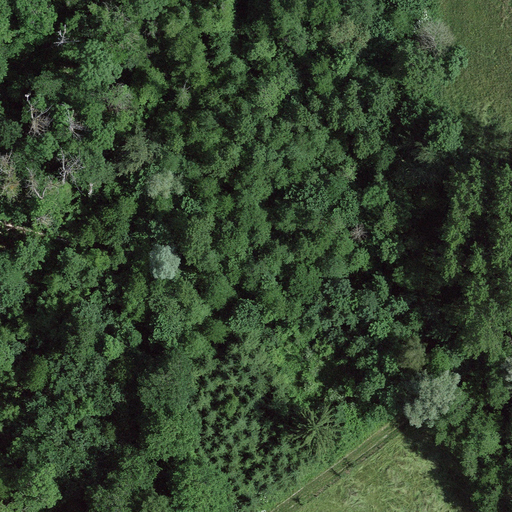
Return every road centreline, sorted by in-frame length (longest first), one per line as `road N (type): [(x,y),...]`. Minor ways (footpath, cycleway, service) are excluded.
road 1 (track): [(276,511),(511,339)]
road 2 (track): [(0,366),(110,425),(182,511)]
